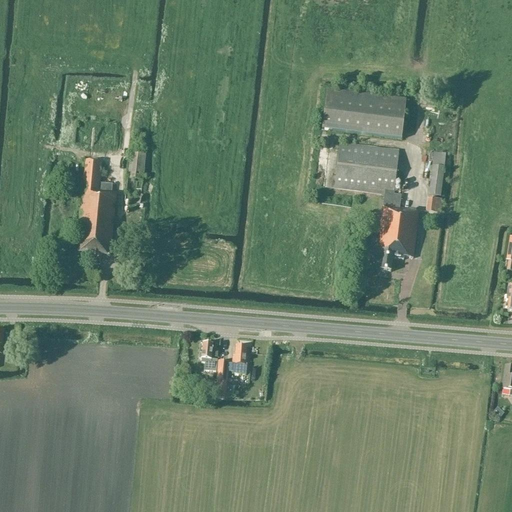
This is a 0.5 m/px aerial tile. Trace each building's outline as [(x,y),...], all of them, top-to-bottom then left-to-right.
[(103,107),(117,108),(119,90),(105,89),(103,107)] [(406,101),(326,91),(322,131),(401,140),(406,101)] [(433,132),(450,133),(450,119),(433,119),(433,132)] [(436,143),(450,144),(451,134),(437,134),(436,143)] [(381,263),(380,272),(390,273),(392,261),(403,262),(404,259),(413,260),(418,212),(399,210),(401,197),(393,196),(399,152),(340,145),(334,191),(384,197),(376,263),(381,263)] [(433,153),(431,167),(428,196),(440,198),(443,168),(445,154),(433,153)] [(142,182),(145,157),(130,155),(127,180),(142,182)] [(80,230),(77,254),(110,257),(116,194),(112,194),(112,187),(100,185),(102,164),(85,162),(78,230),(80,230)] [(139,204),(142,183),(127,182),(125,203),(139,204)] [(442,201),(427,199),(425,213),(440,215),(442,201)] [(74,221),(66,221),(65,229),(73,230),(74,221)] [(375,239),(366,238),(364,257),(373,258),(375,239)] [(227,352),(226,341),(217,341),(218,352),(227,352)] [(212,346),(202,345),(201,360),(202,360),(201,364),(204,364),(204,372),(216,373),(217,361),(211,360),(212,346)] [(246,348),(236,348),(235,358),(233,358),(232,365),(228,364),(218,363),(216,383),(215,383),(214,397),(225,398),(227,377),(227,371),(233,371),(232,375),(246,376),(247,365),(244,365),(246,348)] [(511,367),(505,367),(501,390),(509,391),(508,397),(511,397),(511,367)] [(204,381),(203,393),(213,394),(214,382),(204,381)]
